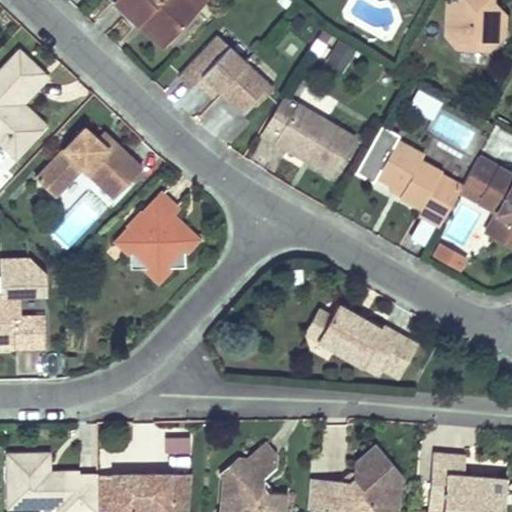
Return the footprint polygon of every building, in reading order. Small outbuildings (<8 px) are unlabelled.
[(112,0),(138,24),(144,19),(168,42),(207,0),(112,0)] [(489,50),(506,35),(501,18),(508,15),(498,0),(448,0),(446,35),(459,49),(489,50)] [(138,24),(163,47),(168,42),(144,19),(138,24)] [(309,50),(319,56),(333,33),(323,27),(309,50)] [(269,84),(217,35),(178,76),(190,87),(195,82),(201,75),(218,91),(241,113),(269,84)] [(343,68),(355,49),(340,40),(328,59),(343,68)] [(43,72),(18,49),(0,68),(0,142),(12,154),(14,157),(41,129),(17,107),(16,109),(12,106),(43,72)] [(17,107),(41,129),(45,125),(23,104),(47,77),(43,72),(12,106),(16,109),(17,107)] [(195,82),(212,98),(218,91),(201,75),(195,82)] [(256,106),(273,88),(269,84),(251,102),(256,106)] [(433,117),(441,102),(418,90),(410,104),(433,117)] [(332,176),(355,137),(284,96),(261,134),(289,150),(292,145),(313,158),(310,163),(332,176)] [(459,190),(462,185),(440,174),(442,171),(420,160),(423,154),(396,139),(399,135),(381,124),(354,172),(372,182),(375,176),(392,186),(402,191),(399,196),(421,209),(418,214),(439,226),(459,190)] [(81,166),(113,197),(141,168),(111,140),(104,147),(97,140),(83,127),(35,178),(53,195),(81,166)] [(111,140),(104,133),(97,140),(104,147),(111,140)] [(0,162),(2,164),(12,154),(0,142),(0,162)] [(289,150),(310,163),(313,158),(292,145),(289,150)] [(459,190),(496,211),(505,217),(494,236),(511,246),(511,174),(478,156),(462,185),(459,190)] [(389,191),(399,196),(402,191),(392,186),(389,191)] [(176,206),(161,193),(141,215),(144,218),(134,229),(131,226),(117,241),(129,253),(130,268),(145,268),(157,280),(169,267),(184,266),(184,251),(196,239),(182,225),(179,228),(166,217),(170,213),(176,206)] [(496,211),(485,231),(494,236),(505,217),(496,211)] [(182,225),(170,213),(166,217),(179,228),(182,225)] [(134,229),(144,218),(141,215),(131,226),(134,229)] [(440,242),(432,255),(445,262),(452,249),(440,242)] [(445,262),(459,270),(466,257),(452,249),(445,262)] [(0,337),(12,338),(12,348),(44,347),(44,316),(19,315),(19,293),(43,293),(43,269),(27,259),(1,260),(2,294),(0,294),(0,337)] [(379,366),(397,333),(383,325),(381,328),(337,304),(316,339),(375,373),(379,366)] [(317,308),(304,332),(316,339),(329,315),(317,308)] [(396,376),(415,343),(397,333),(379,366),(396,376)] [(0,337),(0,347),(12,348),(12,338),(0,337)] [(271,491),(271,488),(266,482),(262,482),(263,477),(275,466),(276,456),(265,443),(246,458),(237,457),(219,473),(223,477),(220,510),(218,511),(284,511),(285,492),(271,491)] [(348,480),(325,479),(323,510),(322,511),(385,511),(386,511),(387,511),(397,511),(400,475),(394,467),(390,470),(385,463),(388,461),(374,445),(354,462),(353,477),(348,480)] [(48,472),(48,453),(7,453),(7,507),(58,506),(57,511),(97,511),(97,474),(78,474),(55,475),(55,479),(48,479),(48,472)] [(502,511),(505,478),(480,476),(480,480),(463,478),(465,457),(431,454),(427,511),(412,510),(411,511),(502,511)] [(390,470),(394,467),(388,461),(385,463),(390,470)] [(185,511),(190,472),(97,474),(97,511),(140,511),(168,511),(167,511),(185,511)] [(306,509),(323,510),(325,479),(309,477),(306,509)]
